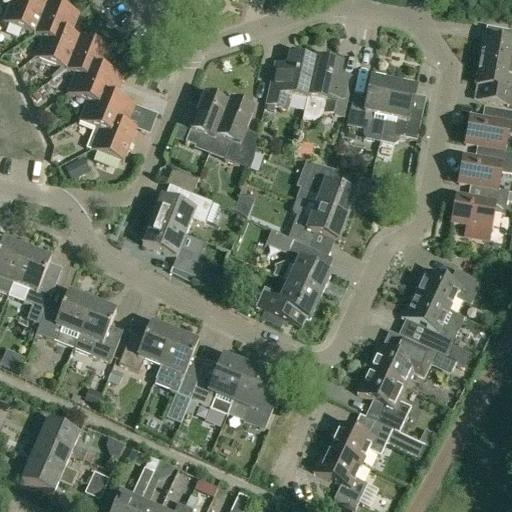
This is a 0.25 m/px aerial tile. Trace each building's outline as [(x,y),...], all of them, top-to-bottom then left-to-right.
[(15,5),(7,25),(34,36),(46,4),(38,1),(36,0),(24,0),(22,8),(15,5)] [(46,4),(34,36),(47,41),(54,44),(58,32),(65,35),(73,15),(46,4)] [(47,41),(39,61),(60,70),(50,80),(52,83),(65,72),(66,72),(79,40),(70,37),(65,35),(58,32),(54,44),(47,41)] [(511,70),(511,33),(503,32),(501,44),(483,41),(479,65),(511,70)] [(79,40),(66,72),(75,76),(80,78),(86,80),(91,69),(98,71),(106,51),(79,40)] [(269,81),(271,81),(265,106),(288,111),(290,98),(306,102),(302,122),(307,99),(315,63),(290,58),(288,68),(273,65),(269,81)] [(343,119),(349,94),(352,80),(338,77),(340,66),(315,61),(315,63),(307,99),(302,122),(303,122),(305,122),(309,122),(312,121),(315,119),(318,117),(321,115),(321,114),(343,119)] [(494,91),(491,104),(511,107),(511,70),(479,65),(475,88),(494,91)] [(80,78),(72,98),(87,104),(92,106),(99,109),(104,97),(110,100),(110,99),(119,80),(102,73),(98,71),(91,69),(86,80),(80,78)] [(351,105),(345,128),(363,132),(361,137),(365,143),(379,146),(392,86),(386,84),(387,82),(384,79),(376,78),(374,79),(373,82),(371,82),(365,108),(351,105)] [(392,86),(379,146),(393,148),(398,144),(399,140),(417,144),(421,120),(410,118),(416,91),(414,91),(415,88),(413,86),(403,83),(401,85),(400,88),(392,86)] [(204,98),(185,144),(195,148),(200,137),(214,142),(215,139),(228,107),(222,105),(221,100),(211,96),(207,99),(204,98)] [(84,126),(94,130),(86,150),(91,152),(96,154),(104,134),(110,136),(115,125),(122,127),(130,107),(110,99),(110,100),(104,97),(99,109),(92,106),(84,126)] [(228,107),(215,139),(229,145),(223,162),(249,172),(254,156),(258,138),(246,133),(253,114),(250,112),(250,108),(240,104),(236,107),(229,104),(228,107)] [(511,138),(511,114),(496,112),(494,126),(469,121),(465,147),(490,151),(490,152),(503,154),(505,138),(511,138)] [(96,154),(123,165),(136,132),(122,127),(115,125),(110,136),(104,134),(96,154)] [(304,160),(315,165),(321,151),(311,146),(304,160)] [(490,152),(488,166),(462,161),(457,187),(483,192),(496,194),(499,177),(511,179),(511,170),(511,155),(503,154),(490,152)] [(254,156),(249,172),(257,176),(264,159),(254,156)] [(71,185),(90,175),(82,160),(63,170),(71,185)] [(299,192),(295,202),(346,222),(356,198),(353,197),(332,188),(338,174),(332,172),(315,167),(306,164),(296,191),(299,192)] [(198,182),(172,172),(166,186),(193,197),(198,182)] [(464,239),(487,243),(491,216),(504,219),(508,196),(496,194),(483,192),(481,205),(455,201),(450,227),(466,229),(464,239)] [(187,211),(160,200),(151,224),(186,237),(191,224),(191,222),(204,227),(205,223),(207,218),(210,208),(212,205),(212,204),(193,197),(187,211)] [(295,218),(287,241),(310,251),(315,237),(336,246),(346,222),(295,202),(291,213),(293,217),(295,218)] [(192,257),(180,253),(186,237),(151,224),(142,248),(175,260),(172,269),(195,279),(198,279),(203,266),(190,262),(192,257)] [(272,278),(287,285),(320,301),(330,278),(311,269),(317,255),(270,235),(264,247),(286,257),(281,267),(273,270),(274,273),(272,278)] [(0,295),(7,299),(18,272),(26,253),(2,243),(1,245),(1,246),(0,247),(0,295)] [(18,272),(7,299),(45,314),(47,308),(49,305),(55,289),(54,289),(57,282),(44,277),(50,262),(26,253),(18,272)] [(195,279),(172,269),(169,276),(192,287),(195,279)] [(421,287),(416,298),(449,314),(454,302),(470,309),(481,285),(455,273),(449,285),(424,273),(418,286),(421,287)] [(301,331),(306,321),(310,323),(320,301),(287,285),(281,299),(264,290),(255,310),(285,324),(301,331)] [(45,314),(36,336),(74,351),(93,305),(69,296),(62,314),(47,308),(45,314)] [(457,356),(449,352),(464,322),(449,314),(447,313),(416,298),(411,309),(407,308),(401,321),(427,333),(419,349),(440,359),(453,364),(457,356)] [(93,305),(74,351),(90,358),(110,366),(120,342),(119,341),(107,337),(116,314),(93,305)] [(129,342),(119,367),(139,375),(144,363),(161,369),(174,336),(150,326),(142,348),(129,342)] [(161,369),(153,389),(168,394),(167,395),(175,398),(176,399),(176,398),(185,401),(190,403),(200,380),(186,374),(191,361),(197,345),(174,336),(161,369)] [(393,337),(386,353),(379,349),(367,373),(405,390),(411,376),(423,382),(430,369),(450,379),(456,366),(453,364),(440,359),(419,349),(393,337)] [(6,353),(0,366),(0,368),(17,376),(24,361),(6,353)] [(190,403),(185,415),(192,418),(196,406),(211,412),(226,418),(231,404),(232,405),(246,370),(223,360),(219,369),(217,368),(206,364),(202,373),(200,380),(190,403)] [(246,370),(232,405),(248,411),(243,425),(264,433),(274,409),(261,404),(270,379),(246,370)] [(379,407),(371,423),(398,436),(410,410),(398,404),(405,390),(367,373),(356,396),(379,407)] [(335,440),(329,452),(362,467),(368,453),(380,458),(386,447),(417,463),(424,448),(418,445),(404,439),(398,436),(371,423),(365,421),(359,418),(353,431),(337,424),(330,438),(335,440)] [(79,438),(46,424),(37,444),(70,458),(90,467),(93,459),(73,450),(79,438)] [(418,445),(424,448),(431,452),(437,439),(424,433),(418,445)] [(70,458),(37,444),(29,464),(74,483),(77,475),(64,470),(70,458)] [(355,481),(362,467),(329,452),(325,461),(321,459),(312,476),(339,489),(333,502),(354,511),(367,487),(355,481)] [(70,491),(74,483),(29,464),(20,484),(52,498),(57,485),(70,491)] [(144,471),(130,500),(120,495),(111,511),(136,511),(146,491),(153,475),(144,471)] [(94,477),(88,489),(102,495),(108,483),(94,477)] [(365,511),(367,511),(379,511),(385,491),(370,488),(365,511)] [(102,495),(88,489),(85,497),(99,503),(102,495)] [(136,511),(156,511),(147,508),(153,495),(146,491),(136,511)] [(192,511),(197,503),(190,500),(185,510),(183,511),(192,511)]
